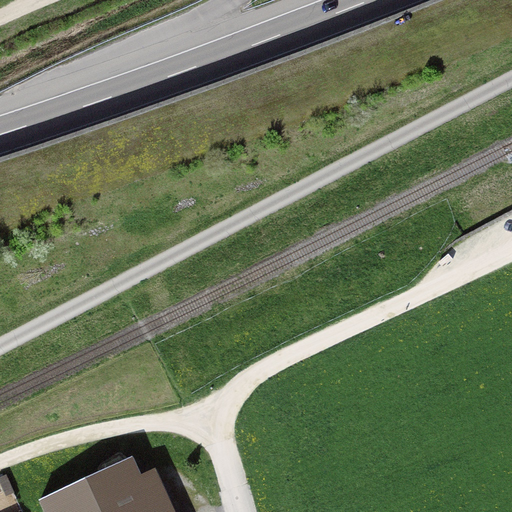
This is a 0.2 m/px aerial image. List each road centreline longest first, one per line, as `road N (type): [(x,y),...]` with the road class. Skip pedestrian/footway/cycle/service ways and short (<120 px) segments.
road 1 (motorway): [(0,187),(510,0)]
road 2 (residential): [(511,250),(251,378),(224,420),(241,511)]
road 3 (motorway): [(370,0),(0,133)]
road 4 (track): [(224,420),(102,430),(0,462)]
